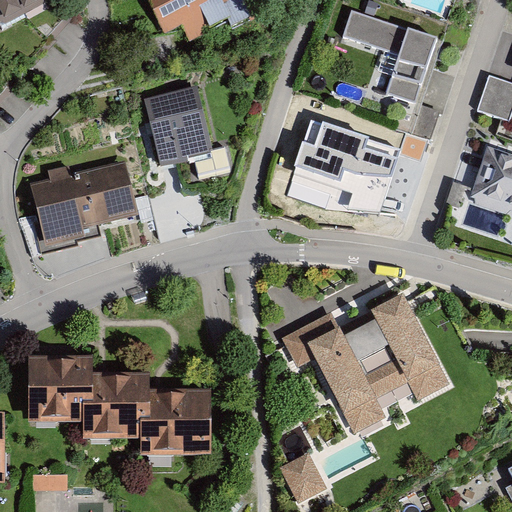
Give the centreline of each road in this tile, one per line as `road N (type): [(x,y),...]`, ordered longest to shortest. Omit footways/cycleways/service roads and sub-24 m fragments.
road 1 (residential): [(412,263),(503,0)]
road 2 (unclassified): [(243,251),(250,192),(313,0)]
road 3 (unclassified): [(267,511),(243,251)]
road 4 (residential): [(41,313),(243,251)]
road 5 (residential): [(12,150),(97,46),(98,0)]
road 6 (residential): [(41,313),(2,203),(12,150)]
road 7 (residential): [(243,251),(412,263)]
